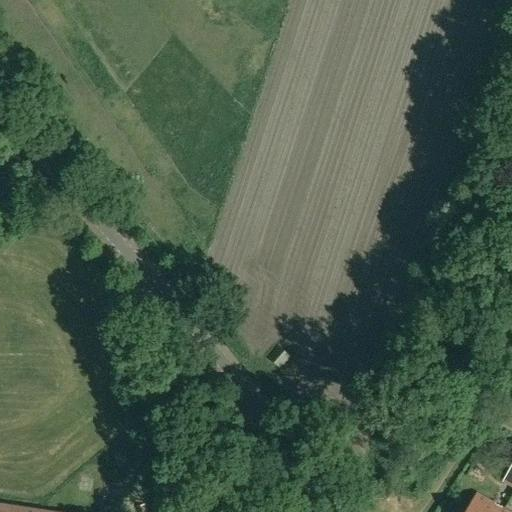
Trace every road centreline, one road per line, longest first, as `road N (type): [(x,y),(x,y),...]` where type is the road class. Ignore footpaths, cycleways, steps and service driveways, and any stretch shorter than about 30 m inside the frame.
road 1 (tertiary): [(317,511),(249,395),(0,103)]
road 2 (track): [(411,511),(511,370)]
